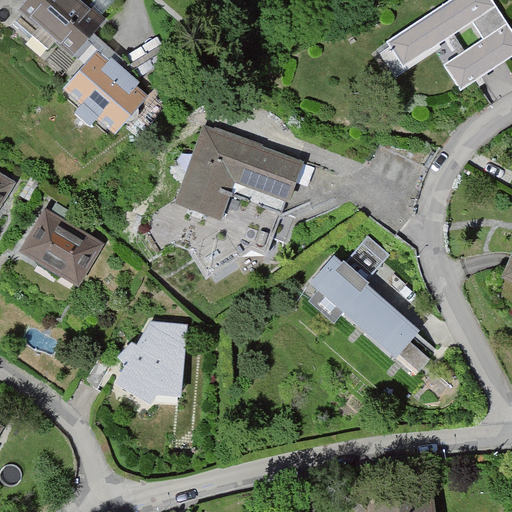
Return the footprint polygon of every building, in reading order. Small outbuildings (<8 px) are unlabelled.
[(106,23),(79,0),(33,0),(25,10),(76,56),(79,52),(99,30),(106,23)] [(511,60),(511,36),(488,0),(463,0),(390,47),(405,70),(475,25),(487,44),(448,69),(463,92),(511,60)] [(79,52),(94,65),(98,60),(126,85),(175,60),(161,38),(129,57),(99,30),(79,52)] [(126,85),(98,60),(94,65),(70,92),(117,134),(145,102),(126,85)] [(304,168),(203,133),(178,202),(225,219),(239,182),(292,201),(304,168)] [(0,211),(19,181),(0,169),(0,211)] [(106,243),(53,211),(32,246),(85,278),(106,243)] [(395,255),(373,237),(353,260),(345,253),(322,280),(330,287),(321,297),(346,320),(355,309),(400,349),(424,323),(374,278),(395,255)] [(189,326),(152,323),(140,346),(135,343),(122,357),(130,366),(120,384),(157,404),(161,396),(186,397),(189,326)] [(114,366),(102,359),(89,383),(102,389),(114,366)] [(0,440),(9,425),(0,419),(0,440)] [(436,511),(435,501),(367,511),(366,511),(436,511)]
